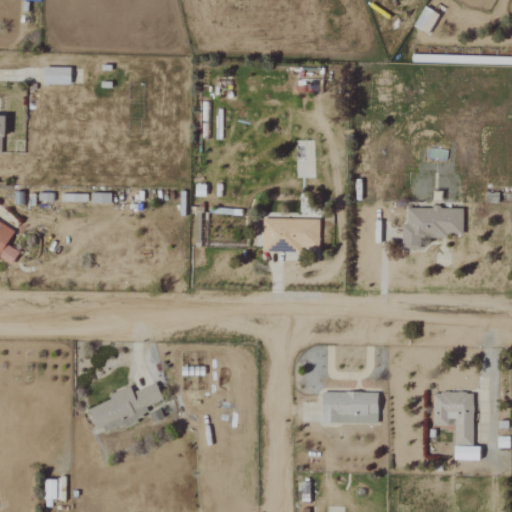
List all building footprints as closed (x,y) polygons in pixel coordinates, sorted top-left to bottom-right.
[(41,85),(68,86),(68,68),(42,68),(41,85)] [(90,202),(105,203),(105,194),(90,194),(90,202)] [(461,238),(461,209),(406,208),(406,225),(401,225),(401,248),(418,248),(418,238),(461,238)] [(317,249),(317,220),(258,220),(258,250),(317,249)] [(12,232),(0,224),(0,259),(9,265),(17,253),(4,245),(12,232)] [(86,409),(96,434),(147,415),(144,406),(160,401),(154,383),(131,392),(129,386),(106,395),(109,400),(86,409)] [(320,423),(375,424),(376,393),(320,392),(320,423)] [(471,393),(431,392),(431,426),(453,426),(453,445),(471,445),(471,393)] [(452,460),(477,460),(478,447),(453,446),(452,460)] [(54,480),(42,480),(43,499),(54,499),(54,480)]
